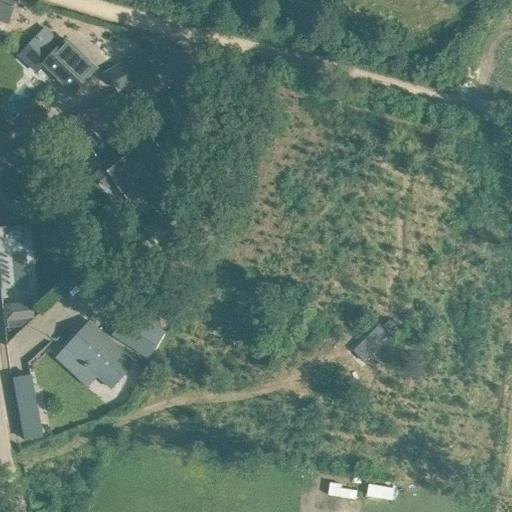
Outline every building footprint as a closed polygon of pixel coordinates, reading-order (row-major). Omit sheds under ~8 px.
[(97,69),(66,40),(53,54),(35,37),(21,52),(39,69),(44,64),(74,92),(97,69)] [(118,90),(167,62),(154,50),(105,77),(118,90)] [(171,170),(145,138),(107,170),(105,167),(96,174),(107,187),(115,180),(120,186),(123,183),(136,199),(171,170)] [(172,200),(158,212),(175,232),(190,220),(172,200)] [(153,296),(141,314),(162,326),(173,308),(153,296)] [(126,311),(111,338),(130,348),(152,360),(167,333),(145,321),(126,311)] [(135,363),(122,351),(90,321),(66,347),(85,363),(83,365),(86,367),(87,365),(112,388),(135,363)] [(390,321),(383,328),(391,337),(399,329),(390,321)] [(379,326),(365,341),(377,352),(391,338),(379,326)] [(368,484),(366,495),(392,500),(394,488),(368,484)]
